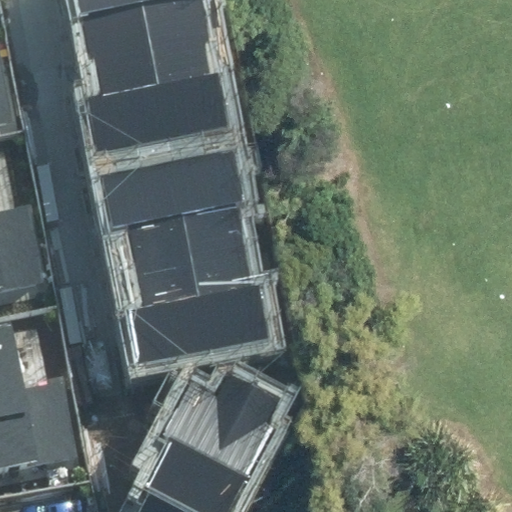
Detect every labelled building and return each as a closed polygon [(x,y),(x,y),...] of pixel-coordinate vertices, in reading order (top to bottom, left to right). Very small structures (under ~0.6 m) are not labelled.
[(95,97),(104,152),(234,131),(212,0),(69,0),(73,18),(95,14),(108,95),(95,97)] [(0,125),(10,123),(0,70),(0,125)] [(131,306),(141,362),(271,340),(238,150),(100,173),(109,227),(131,223),(145,304),(131,306)] [(0,287),(43,280),(29,206),(0,211),(0,287)] [(0,468),(75,455),(61,382),(13,390),(2,332),(0,332),(0,468)] [(172,443),(135,511),(231,511),(290,399),(227,366),(213,393),(189,381),(160,437),(172,443)]
